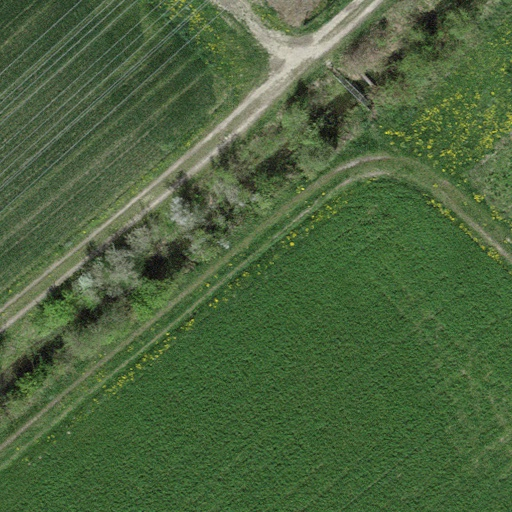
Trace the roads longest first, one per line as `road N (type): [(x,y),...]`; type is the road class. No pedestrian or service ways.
road 1 (track): [(511,253),(465,208),(404,168),(360,166),(300,199),(0,453)]
road 2 (track): [(375,0),(0,321)]
